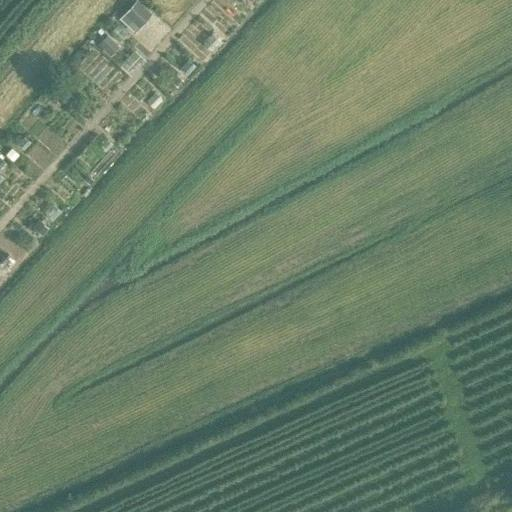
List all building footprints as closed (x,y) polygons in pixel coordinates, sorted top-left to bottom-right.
[(136,0),(135,0),(119,17),(131,28),(148,10),(136,0)] [(106,34),(98,43),(106,50),(114,41),(106,34)] [(176,74),(171,79),(177,85),(182,79),(176,74)] [(64,88),(59,94),(68,102),(73,96),(64,88)] [(11,147),(5,153),(12,159),(17,153),(11,147)] [(86,173),(83,177),(89,182),(92,178),(86,173)] [(39,220),(33,226),(40,233),(46,226),(39,220)]
